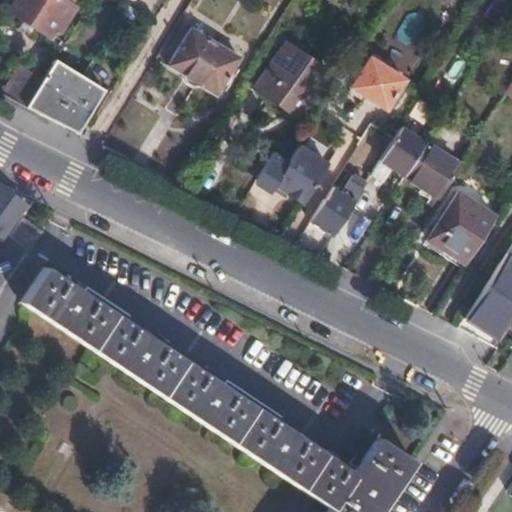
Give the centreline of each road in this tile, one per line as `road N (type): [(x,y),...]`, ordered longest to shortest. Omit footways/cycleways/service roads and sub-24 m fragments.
road 1 (residential): [(511,394),(0,147)]
road 2 (residential): [(438,511),(511,404)]
